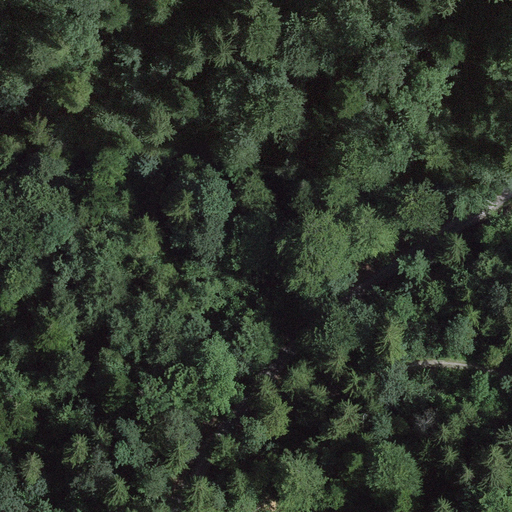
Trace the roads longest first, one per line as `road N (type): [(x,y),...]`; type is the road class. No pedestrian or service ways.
road 1 (track): [(511,185),(369,284),(210,454),(172,511)]
road 2 (track): [(61,511),(210,454)]
